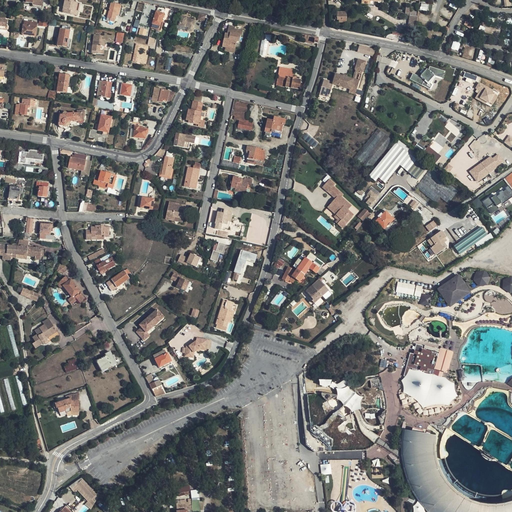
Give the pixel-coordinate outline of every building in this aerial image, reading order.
[(63,7),(62,12),(72,14),(73,10),(75,10),(77,2),(73,2),(73,0),(64,0),(63,5),(65,6),(64,8),(63,7)] [(107,19),(115,21),(115,19),(116,14),(118,15),(121,5),(111,2),(107,19)] [(131,27),(138,29),(142,13),(141,12),(136,11),(131,27)] [(155,11),(150,27),(159,30),(162,22),(160,21),(162,13),(155,11)] [(346,11),(336,13),(336,23),(346,23),(346,11)] [(418,12),(409,11),(407,30),(416,31),(418,12)] [(188,31),(192,32),(195,21),(189,19),(189,18),(181,17),(179,25),(188,27),(188,31)] [(37,23),(24,21),(22,36),(27,37),(28,35),(36,36),(37,23)] [(224,39),(222,47),(225,48),(230,49),(235,50),(236,42),(238,43),(239,37),(241,37),(242,32),(235,30),(235,28),(228,27),(227,35),(226,39),(224,39)] [(69,30),(61,29),(57,46),(66,47),(69,30)] [(102,35),(94,34),(92,52),(100,54),(103,54),(104,49),(101,48),(101,46),(104,46),(105,39),(102,39),(101,39),(102,35)] [(262,40),(259,54),(265,56),(268,41),(262,40)] [(451,48),(458,51),(461,43),(454,41),(451,48)] [(134,53),(132,62),(145,64),(147,55),(144,55),(139,54),(140,50),(145,51),(146,46),(137,45),(136,53),(134,53)] [(369,56),(371,50),(360,47),(358,53),(369,56)] [(334,75),(332,84),(323,81),(319,96),(328,98),(332,85),(350,90),(350,87),(356,89),(358,82),(357,81),(359,74),(360,74),(361,72),(362,72),(365,62),(357,60),(354,70),(355,70),(354,73),(356,73),(354,80),(351,80),(345,78),(342,77),(334,75)] [(421,77),(421,78),(412,73),(409,80),(429,90),(429,89),(432,85),(428,82),(434,76),(442,78),(444,71),(429,67),(428,71),(427,69),(425,71),(422,74),(420,76),(421,77)] [(279,68),(278,77),(292,79),(294,71),(279,68)] [(463,78),(475,82),(477,75),(465,72),(463,78)] [(69,75),(60,74),(57,92),(66,93),(69,75)] [(441,80),(442,78),(434,76),(428,82),(432,85),(429,89),(430,90),(433,85),(432,83),(435,77),(441,80)] [(299,90),(300,81),(292,79),(278,77),(276,85),(299,90)] [(109,83),(103,82),(102,83),(102,84),(101,90),(100,97),(106,98),(107,97),(109,83)] [(472,97),(491,107),(499,93),(480,83),(472,97)] [(117,84),(115,95),(131,98),(133,86),(117,84)] [(151,101),(163,103),(163,101),(167,101),(168,91),(152,89),(149,100),(151,101)] [(168,91),(167,101),(171,102),(175,93),(168,91)] [(23,100),(22,106),(28,107),(29,107),(35,108),(35,104),(36,101),(23,100)] [(199,111),(200,103),(193,102),(191,110),(190,114),(187,113),(186,120),(189,120),(188,123),(198,125),(199,121),(201,111),(199,111)] [(247,104),(236,102),(233,115),(235,116),(234,119),(239,120),(244,121),(247,104)] [(20,116),(26,116),(28,109),(28,107),(22,106),(16,105),(15,116),(20,116)] [(60,115),(58,126),(60,127),(62,128),(64,127),(65,127),(65,126),(67,126),(68,125),(69,124),(69,123),(69,122),(78,122),(78,123),(79,123),(80,123),(81,124),(82,123),(83,122),(84,122),(85,121),(84,121),(84,117),(85,117),(85,110),(77,111),(77,113),(74,114),(74,112),(67,113),(66,112),(65,112),(64,112),(63,113),(62,115),(60,115)] [(112,118),(102,115),(99,125),(98,130),(98,131),(108,133),(109,128),(112,119),(112,118)] [(281,132),(283,125),(284,125),(285,120),(273,118),(273,119),(273,122),(271,121),(267,121),(265,133),(270,135),(271,130),(281,132)] [(252,125),(244,124),(244,121),(239,120),(237,128),(251,131),(252,125)] [(134,126),(133,138),(139,138),(144,139),(145,139),(146,135),(147,135),(148,130),(139,129),(139,127),(134,126)] [(176,134),(173,146),(187,149),(188,144),(194,145),(196,138),(176,134)] [(396,142),(368,175),(375,180),(378,176),(385,182),(399,164),(417,179),(426,167),(396,142)] [(435,162),(441,156),(428,145),(423,152),(435,162)] [(264,150),(247,147),(246,152),(249,152),(246,163),(254,164),(255,160),(263,162),(264,157),(262,156),(264,150)] [(43,161),(44,154),(39,154),(39,151),(29,149),(28,152),(23,152),(23,156),(22,156),(21,160),(22,160),(22,163),(30,164),(31,162),(42,164),(43,161)] [(15,162),(22,163),(22,160),(21,160),(22,156),(23,156),(23,152),(16,152),(15,162)] [(476,182),(505,163),(498,153),(492,158),(491,156),(469,170),(476,182)] [(70,158),(68,168),(83,172),(86,157),(74,154),(74,159),(70,158)] [(234,156),(233,162),(221,160),(220,166),(237,169),(238,164),(239,164),(240,157),(234,156)] [(174,158),(165,157),(161,175),(170,177),(174,158)] [(193,169),(188,168),(185,182),(187,183),(186,187),(196,189),(200,170),(193,169)] [(116,176),(99,170),(95,181),(93,180),(92,185),(107,189),(108,188),(112,189),(116,176)] [(230,188),(235,189),(235,191),(242,192),(246,193),(248,184),(251,184),(253,179),(244,177),(244,180),(238,179),(238,177),(233,176),(232,181),(230,181),(230,184),(231,184),(230,188)] [(330,179),(323,187),(328,192),(335,184),(330,179)] [(38,191),(38,195),(47,196),(48,187),(48,183),(37,182),(36,187),(39,187),(39,189),(38,191)] [(490,196),(482,201),(487,208),(494,203),(498,209),(503,205),(502,204),(511,197),(511,190),(508,185),(505,188),(506,189),(503,191),(502,190),(498,193),(499,194),(496,196),(495,195),(491,198),(490,196)] [(22,188),(10,186),(9,199),(19,200),(20,192),(22,193),(22,188)] [(328,192),(336,198),(341,192),(334,186),(328,192)] [(115,195),(122,197),(123,193),(117,191),(117,192),(115,191),(115,190),(112,189),(108,188),(107,189),(106,193),(115,195)] [(339,194),(336,198),(337,199),(333,204),(340,210),(336,215),(342,220),(338,224),(343,228),(353,217),(348,213),(350,211),(349,210),(352,206),(339,194)] [(410,195),(404,202),(414,210),(420,203),(410,195)] [(372,197),(367,203),(371,206),(376,200),(372,197)] [(140,208),(152,210),(154,200),(142,198),(140,208)] [(337,199),(336,198),(328,207),(336,215),(340,210),(333,204),(337,199)] [(478,198),(472,202),(476,208),(482,204),(478,198)] [(181,205),(169,202),(166,219),(172,221),(173,217),(183,220),(185,211),(180,210),(181,205)] [(85,213),(95,213),(96,206),(87,204),(85,213)] [(364,221),(371,212),(366,208),(358,216),(364,221)] [(374,221),(384,229),(388,224),(393,219),(383,210),(374,221)] [(222,211),(221,214),(217,213),(215,225),(217,225),(216,230),(221,231),(222,225),(227,225),(228,222),(229,218),(231,218),(232,213),(222,211)] [(426,227),(429,232),(437,226),(434,221),(426,227)] [(51,225),(41,224),(41,227),(38,227),(38,231),(40,231),(40,234),(40,238),(50,240),(50,234),(51,225)] [(109,228),(104,228),(104,226),(95,226),(95,228),(91,228),(91,231),(91,238),(96,238),(96,236),(103,236),(103,238),(109,238),(109,228)] [(455,247),(460,254),(487,235),(481,227),(455,247)] [(446,237),(442,231),(431,238),(436,245),(433,247),(431,248),(436,255),(447,247),(442,240),(446,237)] [(224,254),(227,245),(219,242),(216,252),(213,251),(210,260),(217,262),(220,253),(224,254)] [(2,260),(11,260),(11,258),(12,254),(16,255),(16,252),(17,247),(8,245),(8,244),(0,243),(0,255),(3,256),(2,260)] [(27,253),(28,248),(21,247),(19,247),(17,247),(16,252),(16,255),(16,258),(27,259),(28,256),(27,256),(27,253)] [(45,249),(28,248),(27,253),(27,256),(28,256),(36,257),(35,260),(41,261),(41,256),(41,254),(44,254),(45,249)] [(255,263),(257,254),(240,249),(234,271),(240,273),(245,260),(255,263)] [(99,252),(89,258),(91,261),(101,256),(99,252)] [(188,257),(181,253),(178,260),(187,264),(188,262),(195,266),(199,257),(191,253),(190,254),(189,257),(188,257)] [(293,266),(296,269),(304,274),(309,267),(316,273),(319,268),(313,263),(305,258),(301,255),(293,266)] [(170,266),(172,258),(165,256),(163,264),(170,266)] [(95,262),(97,266),(100,272),(104,269),(105,271),(115,266),(113,262),(111,263),(109,259),(102,263),(100,259),(95,262)] [(278,259),(275,266),(281,268),(284,262),(278,259)] [(63,260),(58,271),(61,275),(63,273),(64,274),(70,269),(63,260)] [(304,274),(296,269),(295,271),(293,269),(288,267),(282,278),(288,281),(289,279),(293,282),(295,278),(299,281),(304,274)] [(116,288),(129,279),(127,276),(124,271),(111,280),(116,288)] [(182,276),(173,271),(170,277),(177,281),(178,281),(176,284),(175,286),(184,290),(188,281),(181,277),(182,276)] [(476,272),(474,279),(479,286),(487,284),(490,277),(485,271),(476,272)] [(459,275),(438,290),(450,307),(470,292),(459,275)] [(67,276),(59,282),(62,287),(64,285),(73,297),(69,300),(72,304),(77,300),(80,304),(86,299),(80,292),(81,291),(72,279),(71,281),(67,276)] [(503,279),(503,288),(510,293),(511,291),(511,277),(503,279)] [(319,279),(312,285),(321,297),(328,290),(319,279)] [(111,280),(106,283),(111,291),(116,288),(111,280)] [(413,295),(415,285),(398,281),(396,292),(413,295)] [(321,297),(312,285),(304,292),(314,303),(321,297)] [(414,295),(420,297),(423,286),(416,285),(414,295)] [(28,296),(31,289),(24,287),(21,293),(28,296)] [(39,292),(35,290),(34,294),(32,293),(31,297),(38,300),(43,293),(41,292),(39,292)] [(432,296),(422,294),(421,304),(430,305),(432,296)] [(223,300),(215,324),(216,325),(227,328),(229,323),(230,323),(230,321),(232,321),(235,312),(231,310),(234,303),(223,300)] [(191,316),(197,317),(199,310),(193,308),(191,316)] [(158,310),(141,325),(142,327),(137,331),(144,340),(150,335),(147,332),(155,325),(158,322),(157,321),(163,316),(158,310)] [(158,322),(155,325),(156,326),(165,318),(163,316),(157,321),(158,322)] [(36,333),(32,336),(35,341),(32,343),(35,347),(42,342),(44,344),(46,343),(48,341),(47,339),(46,337),(56,330),(48,318),(42,321),(43,324),(38,327),(42,332),(38,335),(36,333)] [(208,341),(199,339),(198,341),(196,341),(196,342),(189,347),(186,346),(185,354),(190,355),(194,352),(197,351),(200,348),(206,349),(208,341)] [(438,347),(424,343),(422,349),(436,353),(438,347)] [(414,345),(413,351),(419,353),(420,350),(421,346),(414,345)] [(453,352),(440,349),(438,355),(440,356),(435,369),(447,372),(453,352)] [(164,350),(153,356),(159,367),(169,362),(170,361),(166,353),(166,354),(164,350)] [(420,350),(419,353),(413,351),(412,355),(415,356),(412,365),(419,367),(418,370),(425,372),(426,369),(432,371),(437,354),(420,350)] [(116,363),(110,352),(105,354),(106,356),(96,361),(102,371),(116,363)] [(412,355),(409,354),(402,377),(404,377),(405,378),(407,371),(430,378),(431,374),(432,371),(426,369),(425,372),(418,370),(419,367),(412,365),(415,356),(412,355)] [(64,366),(66,373),(79,369),(75,358),(68,361),(69,364),(64,366)] [(405,378),(404,377),(402,379),(400,381),(401,386),(402,389),(401,394),(406,396),(410,398),(414,401),(417,405),(422,409),(430,407),(437,406),(447,407),(450,403),(453,400),(457,397),(454,393),(453,389),(453,384),(449,382),(447,381),(444,378),(440,378),(436,377),(431,374),(430,378),(407,371),(405,378)] [(145,377),(149,384),(154,382),(150,374),(145,377)] [(155,397),(166,394),(159,380),(154,382),(149,384),(153,391),(155,397)] [(342,389),(336,388),(337,395),(337,399),(339,401),(341,403),(344,406),(348,409),(353,413),(353,412),(356,410),(361,410),(360,403),(363,397),(360,397),(358,395),(356,393),(350,390),(348,386),(345,388),(342,389)] [(70,399),(70,393),(65,395),(66,400),(52,404),(53,408),(57,407),(58,413),(64,411),(65,413),(70,412),(78,412),(78,401),(70,401),(70,399)] [(70,401),(78,401),(79,394),(70,393),(70,399),(70,401)] [(435,458),(434,448),(435,438),(435,437),(427,435),(425,435),(423,435),(403,431),(402,431),(400,444),(401,456),(401,462),(402,469),(406,481),(411,492),(418,503),(425,511),(511,511),(511,501),(510,502),(501,505),(491,506),(481,505),(471,502),(462,498),(454,492),(447,485),(441,477),(437,468),(435,458)] [(31,442),(34,451),(38,452),(43,450),(39,439),(31,442)] [(321,475),(331,474),(330,464),(320,464),(321,475)] [(372,478),(382,478),(382,468),(374,469),(374,473),(371,474),(372,478)] [(27,488),(28,478),(17,476),(17,472),(8,471),(7,478),(9,478),(9,480),(11,481),(10,488),(14,489),(15,486),(21,487),(27,488)] [(79,485),(84,490),(86,488),(90,492),(88,494),(93,500),(97,496),(92,490),(88,486),(83,481),(79,485)] [(188,492),(190,491),(189,485),(187,486),(186,483),(181,485),(182,487),(177,488),(179,497),(189,494),(188,492)] [(175,498),(176,501),(180,500),(188,500),(191,499),(190,491),(188,492),(189,494),(179,497),(175,498)] [(176,504),(177,511),(187,510),(187,511),(192,510),(191,503),(188,503),(181,504),(176,504)]
